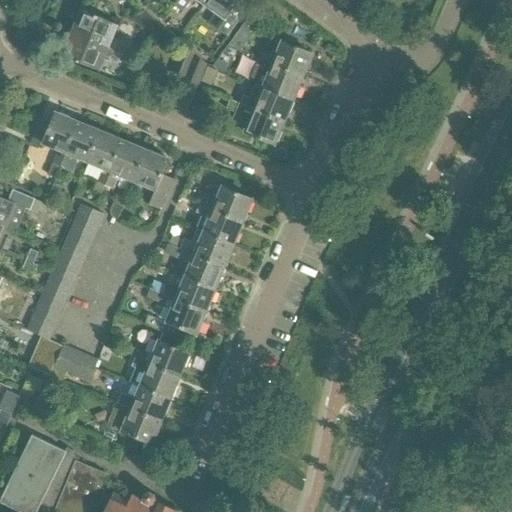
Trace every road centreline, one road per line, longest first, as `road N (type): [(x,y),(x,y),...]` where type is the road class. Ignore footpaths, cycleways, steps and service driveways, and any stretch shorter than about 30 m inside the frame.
road 1 (residential): [(313,192),(206,451),(313,502)]
road 2 (secondary): [(340,511),(511,151)]
road 3 (residential): [(313,192),(0,58)]
road 4 (residential): [(376,47),(313,192)]
